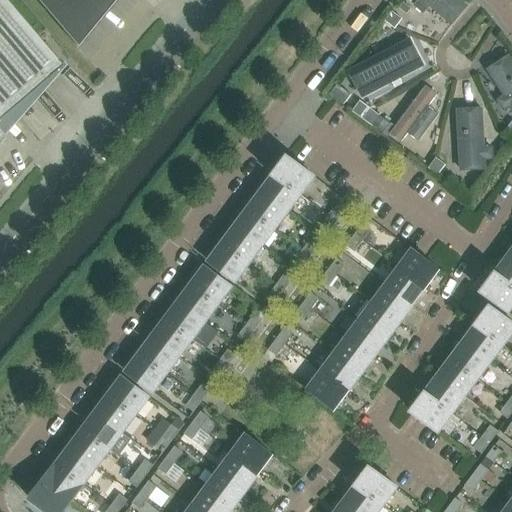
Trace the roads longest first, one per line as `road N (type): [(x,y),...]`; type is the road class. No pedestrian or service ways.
road 1 (residential): [(0,481),(363,0)]
road 2 (residential): [(511,199),(377,427),(295,511)]
road 3 (unclassified): [(0,254),(210,0)]
